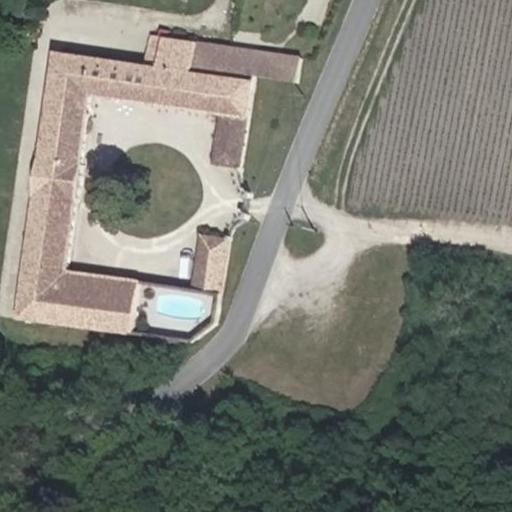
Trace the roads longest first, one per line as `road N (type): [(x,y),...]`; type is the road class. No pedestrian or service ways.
road 1 (unclassified): [(0,502),(176,390),(246,305),(378,0)]
road 2 (unknown): [(224,0),(210,21),(191,27),(89,18),(56,31),(9,303)]
road 3 (unknown): [(511,225),(286,202)]
